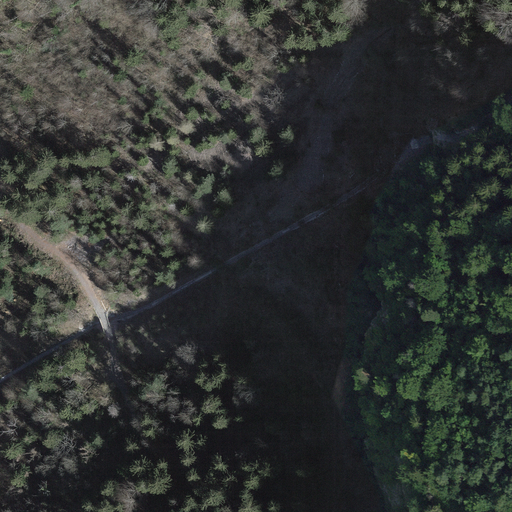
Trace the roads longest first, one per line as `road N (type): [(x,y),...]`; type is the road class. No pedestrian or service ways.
road 1 (track): [(0,197),(35,239),(74,261),(100,309),(143,440),(150,511)]
road 2 (track): [(329,368),(340,469),(328,511)]
